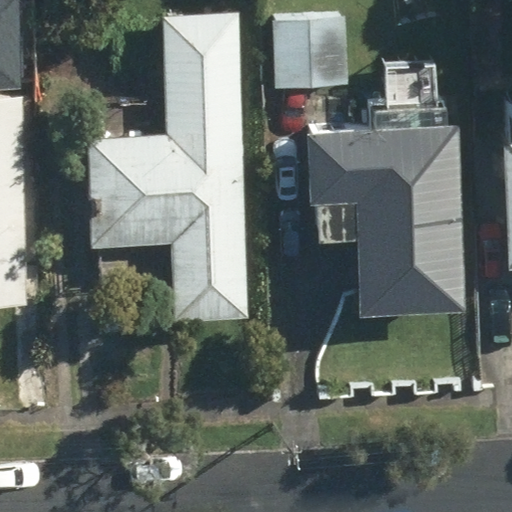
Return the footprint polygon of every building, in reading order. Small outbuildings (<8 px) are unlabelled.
[(149,125),(65,128),(69,240),(152,237),(155,314),(235,311),(225,4),(145,7),(149,125)] [(4,10),(0,10),(0,299),(14,299),(9,82),(4,10)] [(339,10),(260,14),(263,85),(342,81),(339,10)] [(442,304),(440,168),(436,113),(281,119),(284,191),(332,189),(334,306),(442,304)] [(511,126),(483,127),(486,258),(511,256),(511,126)]
